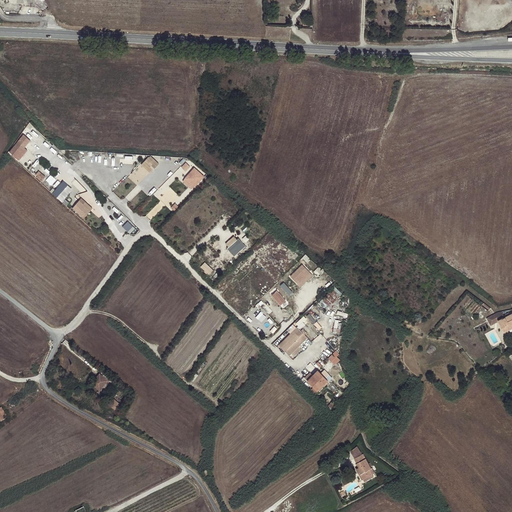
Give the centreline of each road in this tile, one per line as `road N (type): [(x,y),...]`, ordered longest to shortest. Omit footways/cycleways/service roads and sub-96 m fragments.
road 1 (secondary): [(400,52),(0,31)]
road 2 (residential): [(54,336),(46,387),(190,471)]
road 3 (residential): [(144,226),(293,367)]
road 4 (residential): [(144,226),(73,325),(54,336)]
